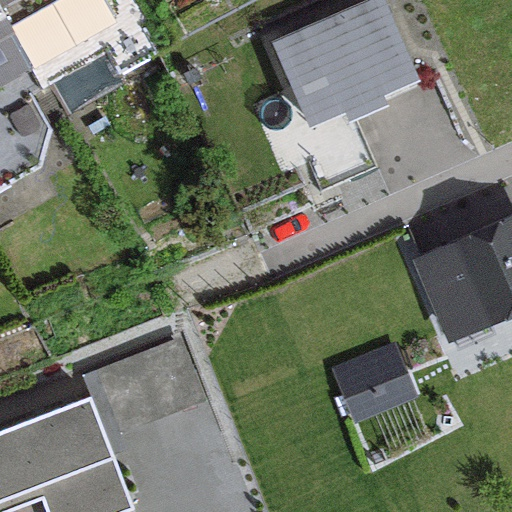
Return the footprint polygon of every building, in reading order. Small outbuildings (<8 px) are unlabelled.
[(0,0),(0,23),(3,29),(25,68),(112,19),(101,0),(0,0)] [(407,77),(375,0),(360,0),(261,41),(295,122),(407,77)] [(3,29),(0,30),(0,185),(40,163),(46,136),(23,96),(36,88),(3,29)] [(445,327),(511,299),(511,216),(416,255),(445,327)] [(203,399),(180,336),(81,371),(104,435),(203,399)] [(409,396),(392,352),(334,375),(345,400),(348,399),(354,413),(371,406),(373,411),(409,396)] [(83,394),(0,426),(0,511),(7,511),(114,471),(83,394)]
